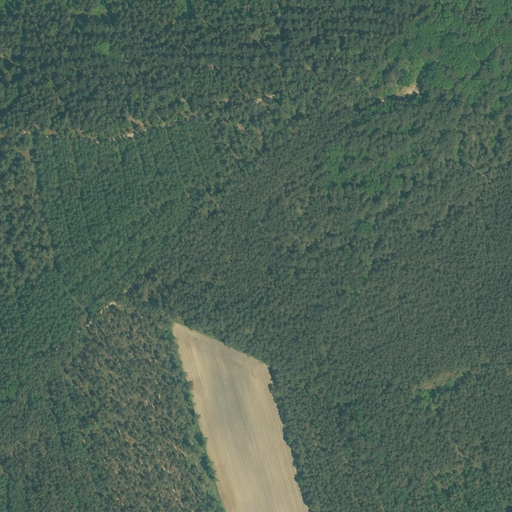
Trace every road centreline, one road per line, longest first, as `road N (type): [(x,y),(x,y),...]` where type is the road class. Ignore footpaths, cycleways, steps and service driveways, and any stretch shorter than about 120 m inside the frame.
road 1 (track): [(0,124),(98,142),(315,86),(439,87),(462,109),(479,164),(491,170),(511,162)]
road 2 (track): [(0,397),(216,207),(324,86)]
road 3 (track): [(0,299),(261,155)]
